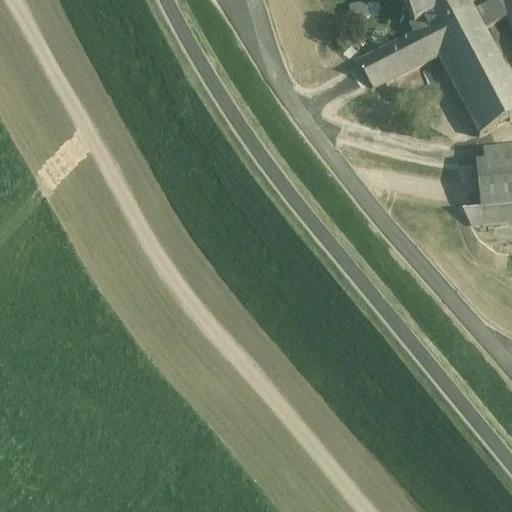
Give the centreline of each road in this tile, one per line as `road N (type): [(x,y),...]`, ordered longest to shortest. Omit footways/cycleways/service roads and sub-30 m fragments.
road 1 (track): [(365,511),(172,281),(12,0)]
road 2 (unclassified): [(249,0),(306,128),(511,364)]
road 3 (track): [(447,191),(364,180),(173,298)]
